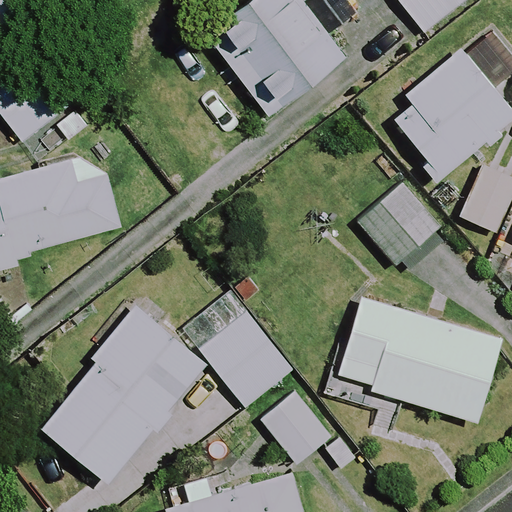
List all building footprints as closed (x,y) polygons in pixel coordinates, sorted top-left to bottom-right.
[(0,0),(0,69),(48,32),(23,0),(0,0)] [(318,0),(249,0),(205,27),(261,119),(356,61),(318,0)] [(393,0),(423,36),(467,0),(393,0)] [(511,13),(511,12),(501,0),(486,0),(455,26),(472,47),(511,13)] [(511,112),(511,110),(459,51),(382,120),(437,181),(511,112)] [(0,88),(0,116),(24,144),(47,124),(67,147),(93,125),(37,58),(0,88)] [(0,270),(40,262),(37,249),(121,232),(105,157),(0,178),(0,270)] [(511,189),(511,174),(476,163),(457,222),(497,235),(511,189)] [(435,224),(397,185),(353,229),(391,267),(435,224)] [(500,342),(360,301),(335,386),(475,427),(500,342)] [(201,360),(131,304),(34,426),(104,482),(201,360)] [(246,310),(195,346),(240,408),(291,371),(246,310)] [(296,467),(317,448),(340,475),(356,461),(332,435),(290,387),(253,420),(296,467)] [(188,500),(162,507),(163,511),(305,511),(295,472),(207,495),(202,475),(183,480),(188,500)]
